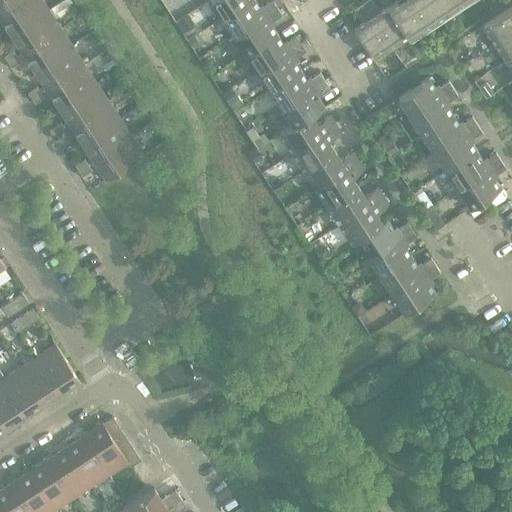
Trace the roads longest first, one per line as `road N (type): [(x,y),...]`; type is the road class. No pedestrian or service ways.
road 1 (residential): [(48,156),(148,309),(91,347)]
road 2 (residential): [(211,511),(137,395),(110,384)]
road 3 (residential): [(91,347),(0,211)]
road 4 (unclassified): [(362,102),(305,20),(337,0)]
road 5 (residential): [(110,384),(0,456)]
